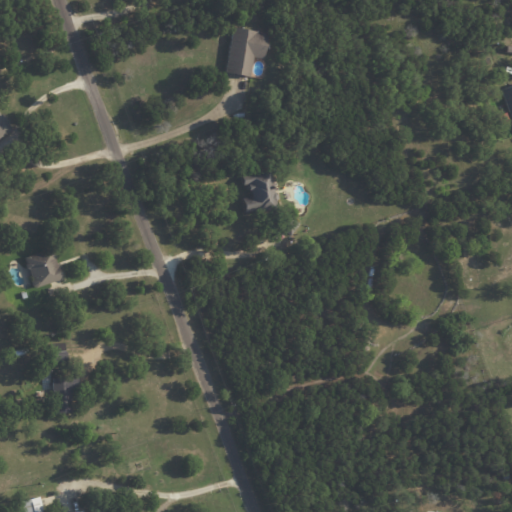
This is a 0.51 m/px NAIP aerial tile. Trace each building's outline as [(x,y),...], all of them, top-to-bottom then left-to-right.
[(223,72),(248,76),(252,56),(263,58),(267,33),(232,27),(223,72)] [(511,84),(499,89),(511,123),(511,84)] [(0,136),(10,130),(0,114),(0,136)] [(243,211),(274,207),(270,171),(239,175),(241,185),(246,184),(248,196),(241,197),(243,211)] [(33,287),(61,277),(60,275),(56,264),(55,264),(52,258),(54,257),(50,246),(23,256),(24,261),(23,263),(25,267),(26,268),(30,278),(29,281),(31,285),(32,286),(33,287)] [(49,343),(50,365),(64,364),(63,343),(49,343)] [(53,412),(70,411),(68,393),(76,392),(75,375),(66,375),(66,376),(51,377),(51,380),(50,381),(50,390),(51,390),(53,412)] [(21,511),(40,511),(39,497),(20,500),(21,511)]
